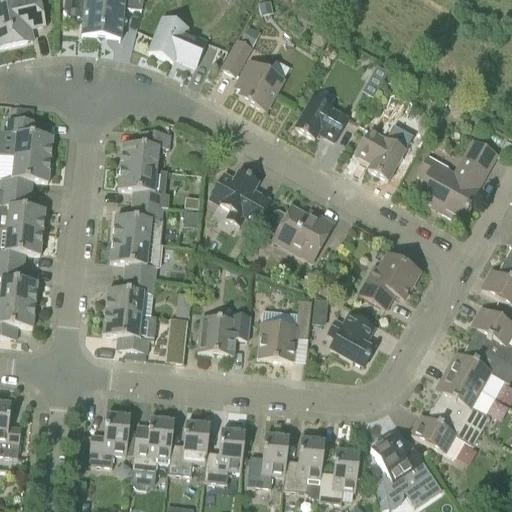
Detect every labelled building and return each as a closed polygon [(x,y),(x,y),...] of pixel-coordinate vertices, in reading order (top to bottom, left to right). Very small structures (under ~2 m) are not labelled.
[(0,52),(27,46),(27,45),(25,46),(22,34),(44,29),(37,0),(9,0),(0,2),(0,52)] [(141,14),(144,0),(124,0),(124,6),(109,5),(105,0),(65,0),(63,14),(68,21),(75,22),(78,21),(83,26),(81,41),(96,42),(100,48),(111,39),(120,40),(121,30),(127,26),(122,21),(123,13),(141,14)] [(273,17),(270,6),(258,9),(261,20),(273,17)] [(174,63),(195,71),(206,46),(185,37),(187,33),(162,23),(148,57),(173,67),(174,63)] [(252,52),(260,38),(249,31),(240,46),(252,52)] [(222,74),(234,81),(250,53),(237,46),(222,74)] [(250,66),(236,89),(243,93),(239,102),(265,116),(283,85),(250,66)] [(380,90),(388,77),(376,70),(369,83),(380,90)] [(399,90),(401,79),(401,78),(399,78),(389,76),(387,88),(399,90)] [(319,137),(335,146),(348,123),(312,102),(294,133),(314,145),(319,137)] [(32,126),(34,114),(16,112),(15,124),(8,123),(6,137),(16,138),(14,161),(50,164),(52,141),(32,139),(33,126),(32,126)] [(170,130),(167,130),(155,128),(154,138),(144,137),(143,150),(122,148),(120,171),(156,175),(158,153),(168,154),(170,130)] [(369,135),(356,158),(372,167),(367,175),(387,186),(411,145),(409,140),(395,132),(390,133),(384,143),(369,135)] [(477,193),(495,160),(496,160),(473,147),(455,178),(449,175),(450,174),(427,161),(417,180),(425,185),(416,200),(441,213),(439,216),(459,227),(465,215),(467,216),(469,212),(468,211),(478,193),(477,193)] [(27,185),(48,188),(50,164),(14,161),(11,183),(1,182),(0,196),(25,198),(27,185)] [(120,171),(118,195),(138,197),(137,210),(162,213),(168,213),(169,199),(164,199),(167,176),(156,175),(120,171)] [(269,206),(253,197),(258,187),(238,176),(233,185),(222,179),(208,206),(217,212),(219,209),(230,215),(226,223),(252,237),(269,206)] [(0,196),(0,232),(42,237),(45,214),(24,212),(25,198),(0,196)] [(135,223),(115,221),(112,244),(161,249),(162,226),(160,226),(162,213),(137,210),(135,223)] [(291,212),(286,220),(278,215),(272,218),(265,231),(267,235),(275,240),(272,245),(311,268),(333,229),(319,221),(316,227),(291,212)] [(19,258),(40,260),(42,237),(0,232),(0,269),(17,271),(19,258)] [(112,244),(110,267),(130,270),(129,283),(154,286),(155,272),(158,272),(161,249),(112,244)] [(419,278),(387,260),(379,275),(374,273),(359,299),(385,314),(393,299),(403,305),(419,278)] [(511,269),(504,265),(497,278),(494,276),(490,283),(488,282),(481,293),(511,311),(511,269)] [(0,306),(35,310),(37,287),(16,284),(17,271),(0,269),(0,306)] [(204,271),(203,281),(220,282),(220,272),(204,271)] [(128,296),(107,294),(105,317),(140,321),(143,298),(153,299),(154,286),(129,283),(128,296)] [(334,295),(333,289),(328,285),(321,287),(318,292),(319,298),(325,302),(331,300),(334,295)] [(298,305),(297,319),(262,315),(260,328),(257,364),(293,368),(295,344),(307,345),(311,307),(298,305)] [(0,342),(10,344),(12,331),(32,333),(35,310),(0,306),(0,342)] [(188,322),(189,312),(176,311),(175,321),(188,322)] [(511,372),(511,352),(505,348),(511,336),(511,329),(482,313),(475,325),(477,326),(474,333),(477,335),(469,348),(511,372)] [(146,358),(148,344),(138,343),(140,321),(105,317),(102,340),(123,343),(121,356),(146,358)] [(363,373),(374,352),(364,347),(373,331),(350,318),(344,330),(335,325),(327,338),(335,343),(330,354),(363,373)] [(197,358),(233,361),(234,346),(246,347),(249,322),(236,320),(235,325),(201,322),(197,358)] [(186,347),(193,348),(194,334),(188,333),(186,347)] [(494,403),(504,387),(508,389),(511,381),(511,372),(469,348),(462,361),(459,359),(455,366),(453,365),(446,376),(494,403)] [(489,422),(485,420),(494,403),(446,376),(440,388),(442,389),(438,396),(441,397),(434,411),(480,437),(489,422)] [(0,461),(17,463),(20,433),(19,433),(19,438),(7,437),(10,409),(0,407),(0,461)] [(453,464),(463,446),(472,452),(480,437),(434,411),(426,424),(423,422),(420,428),(417,427),(411,439),(453,464)] [(125,461),(130,421),(106,419),(103,447),(91,446),(92,441),(91,441),(88,471),(111,473),(113,460),(125,461)] [(136,430),(131,475),(130,487),(136,494),(146,495),(154,490),(157,465),(168,466),(169,466),(170,454),(173,426),(149,423),(149,431),(136,430)] [(205,462),(209,430),(185,427),(182,455),(170,454),(169,466),(168,466),(167,479),(191,482),(192,468),(204,469),(204,470),(205,462)] [(245,438),(221,435),(217,463),(205,462),(204,470),(204,469),(202,487),(226,489),(228,476),(240,477),(245,438)] [(285,470),(288,442),(264,440),(261,468),(249,467),(246,492),(270,494),(272,481),(284,482),(285,470)] [(390,511),(389,511),(397,511),(401,509),(403,505),(404,496),(430,478),(413,454),(415,458),(406,465),(390,441),(370,455),(385,476),(381,477),(383,486),(390,511)] [(320,482),(324,446),(300,444),(297,472),(285,470),(284,482),(282,495),(304,498),(312,504),(317,505),(320,482)] [(359,458),(335,455),(332,484),(320,482),(317,505),(317,507),(341,510),(342,496),(355,497),(359,458)] [(385,511),(390,511),(383,486),(374,488),(379,511),(385,511)] [(465,495),(455,502),(461,511),(462,511),(468,508),(472,506),(465,495)]
